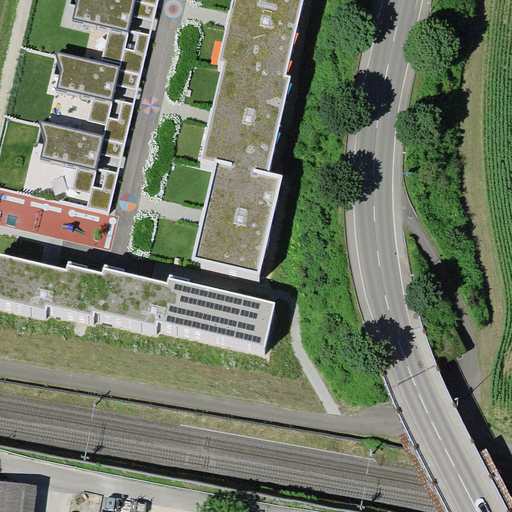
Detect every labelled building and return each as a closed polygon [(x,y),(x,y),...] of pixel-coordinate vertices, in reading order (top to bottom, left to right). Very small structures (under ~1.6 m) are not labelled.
[(75,0),(76,2),(73,18),(110,27),(129,31),(129,29),(132,15),(135,0),(75,0)] [(139,0),(135,0),(132,15),(154,20),(157,4),(139,0)] [(225,62),(286,75),(302,0),(232,0),(219,61),(225,62)] [(129,31),(110,27),(102,58),(121,63),(129,31)] [(150,35),(129,29),(129,31),(121,63),(120,66),(119,69),(141,74),(150,35)] [(61,71),(57,87),(94,97),(112,101),(113,98),(116,85),(119,69),(120,66),(55,51),(61,71)] [(215,159),(268,171),(290,76),(286,75),(225,62),(202,159),(215,162),(215,159)] [(119,69),(116,85),(137,90),(141,74),(119,69)] [(88,120),(107,124),(112,101),(94,97),(88,120)] [(104,136),(104,138),(125,143),(134,103),(113,98),(112,101),(107,124),(104,136)] [(104,136),(39,120),(45,140),(40,157),(77,166),(95,170),(96,168),(100,154),(104,138),(104,136)] [(104,138),(100,154),(122,159),(125,143),(104,138)] [(268,171),(215,159),(215,162),(192,258),(260,274),(283,175),(268,171)] [(72,189),(90,193),(95,170),(77,166),(72,189)] [(118,173),(96,168),(95,170),(90,193),(86,207),(108,212),(118,173)] [(65,269),(0,253),(0,299),(47,311),(48,306),(94,317),(95,312),(157,327),(158,321),(264,347),(275,302),(168,277),(166,282),(103,267),(102,272),(67,264),(65,269)] [(33,511),(37,485),(0,480),(0,511),(33,511)]
